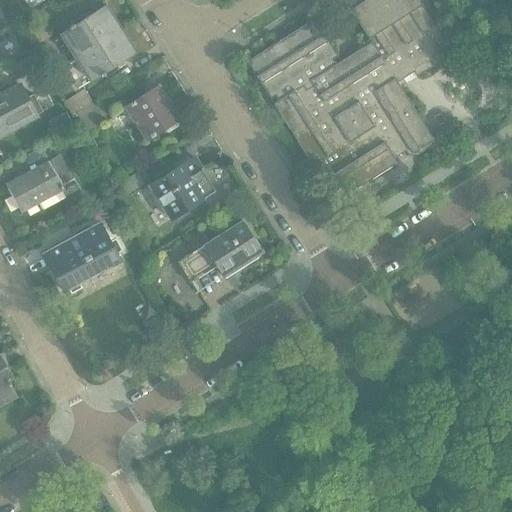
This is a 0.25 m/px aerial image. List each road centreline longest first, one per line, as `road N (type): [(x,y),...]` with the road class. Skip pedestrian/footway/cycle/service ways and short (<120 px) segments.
road 1 (residential): [(95,438),(340,287)]
road 2 (residential): [(340,287),(187,45)]
road 3 (residential): [(340,287),(511,177)]
road 4 (residential): [(95,438),(0,261)]
